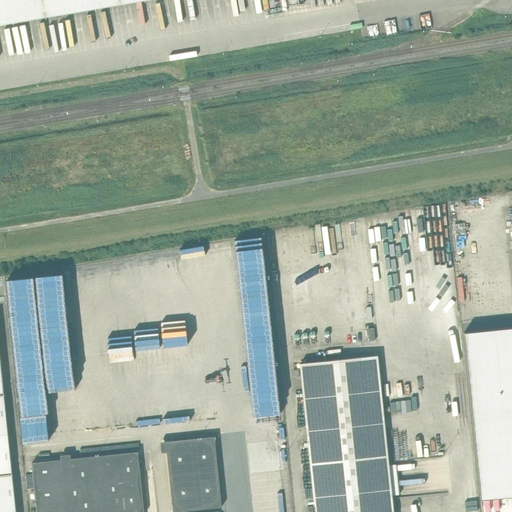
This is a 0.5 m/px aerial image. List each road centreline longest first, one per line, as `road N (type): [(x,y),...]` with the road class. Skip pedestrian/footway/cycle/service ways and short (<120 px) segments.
road 1 (unclassified): [(0,224),(511,140)]
road 2 (unknown): [(446,511),(451,471),(423,331)]
